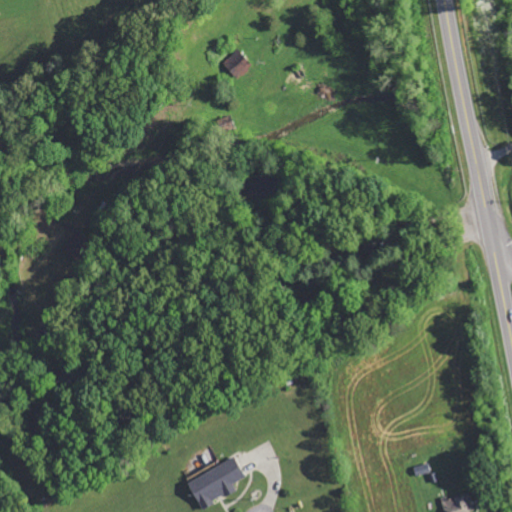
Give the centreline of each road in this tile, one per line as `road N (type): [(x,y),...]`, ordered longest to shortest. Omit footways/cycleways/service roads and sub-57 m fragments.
road 1 (trunk): [(486,210),(445,0)]
road 2 (trunk): [(511,343),(486,210)]
